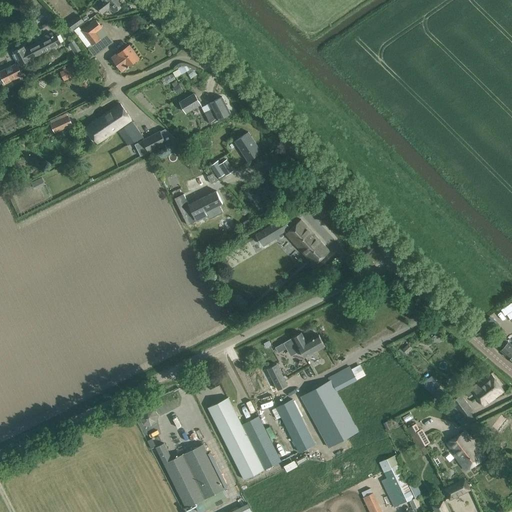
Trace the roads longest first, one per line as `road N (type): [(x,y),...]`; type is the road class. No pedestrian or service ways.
road 1 (unclassified): [(0,457),(398,258)]
road 2 (unclassified): [(398,258),(224,68),(145,0)]
road 3 (unclassified): [(511,371),(398,258)]
